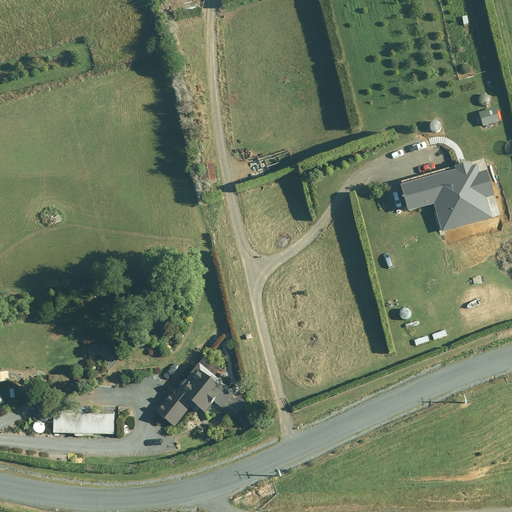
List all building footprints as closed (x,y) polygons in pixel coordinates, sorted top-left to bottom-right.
[(482,93),(474,102),(482,110),(490,102),(482,93)] [(437,119),(427,129),(434,138),(445,128),(437,119)] [(435,207),(437,214),(447,210),(445,204),(466,197),(457,170),(399,188),(408,215),(435,207)] [(52,226),(64,214),(54,205),(43,217),(52,226)] [(104,365),(102,345),(89,346),(91,367),(104,365)] [(175,429),(193,406),(206,416),(215,405),(222,411),(236,394),(199,364),(178,391),(174,388),(154,413),(175,429)] [(93,435),(114,435),(114,416),(53,415),(52,434),(75,434),(75,439),(93,439),(93,435)] [(40,419),(31,427),(39,436),(48,428),(40,419)]
